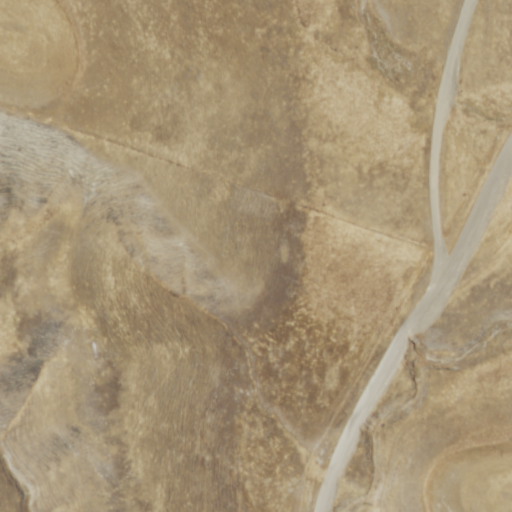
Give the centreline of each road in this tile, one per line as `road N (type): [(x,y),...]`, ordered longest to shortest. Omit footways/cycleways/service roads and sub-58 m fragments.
road 1 (track): [(318,511),(324,481),(511,136)]
road 2 (track): [(447,257),(434,187),(441,90),(472,0)]
